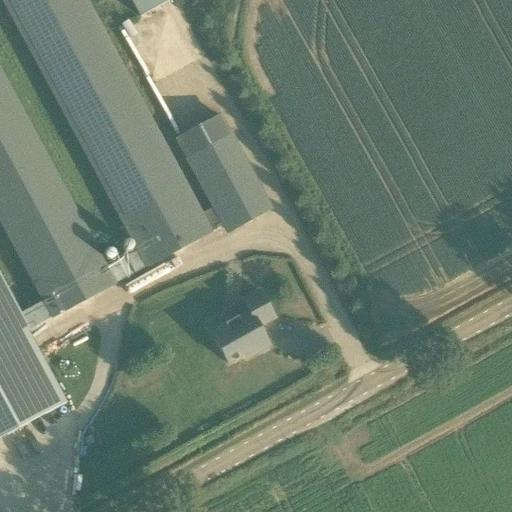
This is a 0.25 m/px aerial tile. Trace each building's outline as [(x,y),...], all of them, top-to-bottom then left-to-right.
[(129,238),(135,250),(145,269),(223,227),(227,234),(269,211),(271,210),(314,187),(264,94),(222,117),(220,119),(177,141),(213,210),(200,217),(83,0),(1,0),(125,230),(120,233),(124,240),(129,238)] [(128,0),(139,19),(173,0),(128,0)] [(51,319),(145,269),(135,250),(105,266),(0,71),(0,224),(40,298),(51,319)] [(26,332),(51,319),(40,298),(15,311),(0,283),(0,439),(65,404),(26,332)] [(259,292),(241,302),(247,312),(209,333),(227,366),(253,352),(255,356),(269,348),(258,329),(274,320),(259,292)]
